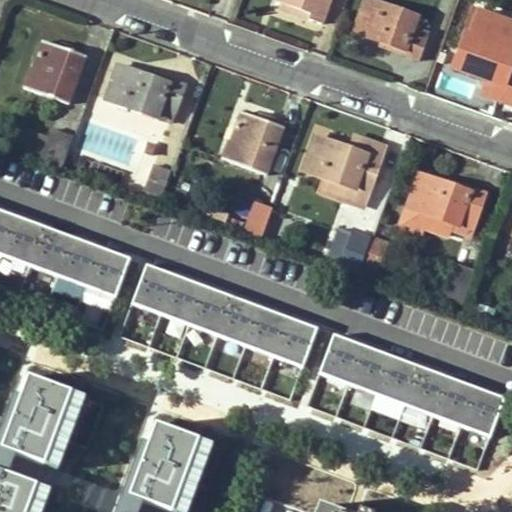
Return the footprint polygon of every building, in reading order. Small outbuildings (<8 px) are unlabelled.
[(280,0),(280,1),(309,12),(307,18),(319,22),(327,0),(280,0)] [(416,17),(369,0),(364,0),(353,31),(388,43),(386,47),(416,57),(425,33),(412,28),(416,17)] [(307,18),(309,12),(280,1),(277,8),(307,18)] [(463,32),(470,34),(478,11),(472,9),(463,32)] [(511,23),(478,11),(470,34),(463,32),(451,66),(486,79),(481,93),(511,104),(511,23)] [(75,53),(77,46),(63,40),(60,47),(75,53)] [(25,87),(70,104),(90,50),(77,46),(75,53),(60,47),(45,42),(34,70),(32,69),(25,87)] [(107,99),(171,122),(184,84),(153,73),(152,77),(119,66),(107,99)] [(259,118),(242,111),(225,158),(268,174),(288,122),(262,111),(259,118)] [(54,129),(51,139),(43,160),(62,166),(73,136),(54,129)] [(19,151),(43,160),(51,139),(26,130),(19,151)] [(366,201),(382,157),(352,146),(351,149),(317,136),(304,170),(324,177),(319,192),(347,203),(350,195),(366,201)] [(355,136),(352,146),(382,157),(386,147),(355,136)] [(145,196),(160,202),(171,170),(156,164),(145,196)] [(454,229),(470,236),(485,193),(455,182),(453,186),(420,174),(401,225),(422,233),(425,226),(428,216),(455,226),(454,229)] [(262,238),(273,208),(257,203),(247,231),(262,238)] [(129,260),(0,213),(0,255),(2,256),(30,266),(59,277),(87,287),(115,297),(129,260)] [(455,226),(428,216),(425,226),(451,235),(454,229),(455,226)] [(330,260),(358,270),(369,240),(342,229),(330,260)] [(377,275),(389,244),(373,238),(362,269),(377,275)] [(441,298),(463,306),(476,272),(453,263),(441,298)] [(316,330),(146,267),(132,303),(160,313),(189,324),(217,335),(246,345),(274,356),(302,366),(316,330)] [(502,400),(333,336),(319,372),(347,383),(375,393),(404,404),(432,415),(460,426),(489,436),(502,400)] [(374,396),(368,410),(402,424),(408,410),(374,396)] [(162,511),(168,511),(197,441),(154,424),(124,497),(162,511)] [(316,511),(318,508),(293,500),(288,511),(316,511)]
